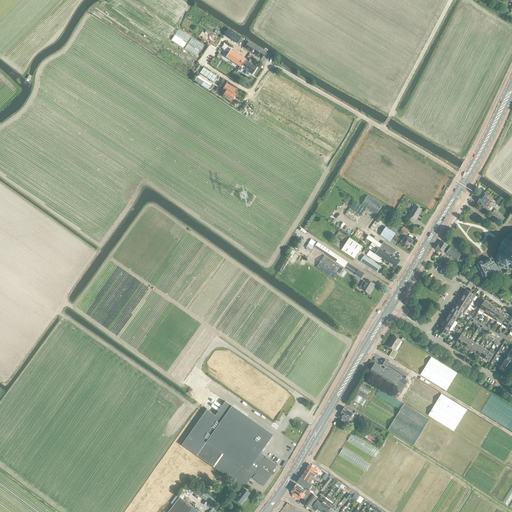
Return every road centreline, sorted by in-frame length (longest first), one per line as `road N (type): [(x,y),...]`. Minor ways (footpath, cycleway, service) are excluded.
road 1 (track): [(31,102),(141,183),(50,319),(0,283)]
road 2 (unknown): [(212,45),(208,64),(239,87),(255,86),(275,66),(460,174)]
road 3 (unknown): [(294,407),(298,392),(227,344),(217,342),(198,361),(195,371),(210,385),(266,422),(283,421)]
road 4 (primary): [(511,86),(392,303)]
road 5 (track): [(65,302),(184,386)]
road 6 (primary): [(388,310),(322,421)]
